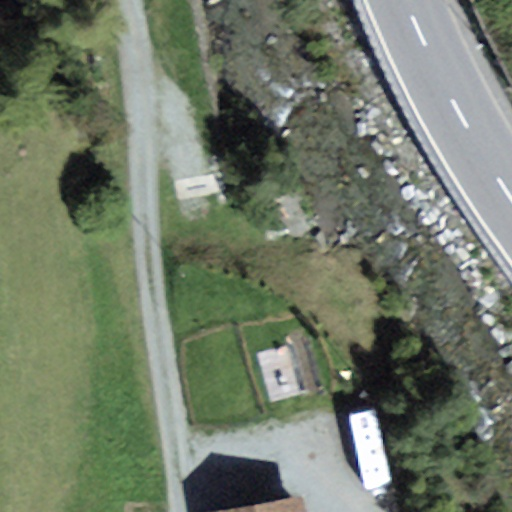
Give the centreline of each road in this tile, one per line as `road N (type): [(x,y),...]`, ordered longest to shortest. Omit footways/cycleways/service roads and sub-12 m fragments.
road 1 (track): [(131,0),(147,242),(187,511)]
road 2 (primary): [(511,198),(458,115),(400,0)]
